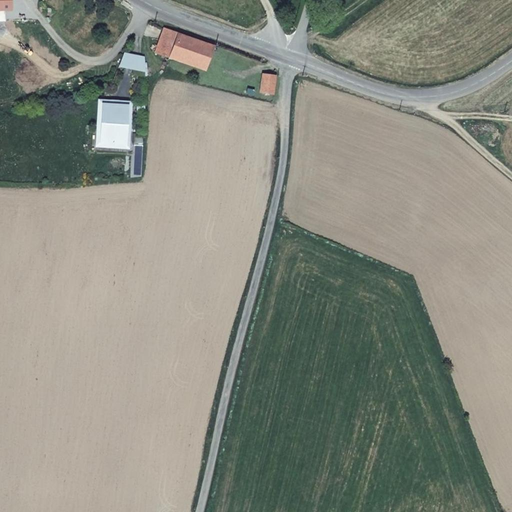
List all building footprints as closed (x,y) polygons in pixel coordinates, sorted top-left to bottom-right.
[(10,9),(10,0),(0,0),(0,8),(5,8),(10,9)] [(206,71),(214,45),(177,33),(175,38),(169,58),(206,71)] [(169,58),(175,38),(162,34),(155,53),(169,58)] [(142,71),(142,55),(119,51),(117,67),(142,71)] [(272,92),(275,74),(261,72),(259,89),(272,92)] [(131,152),(132,99),(96,97),(92,148),(131,152)]
